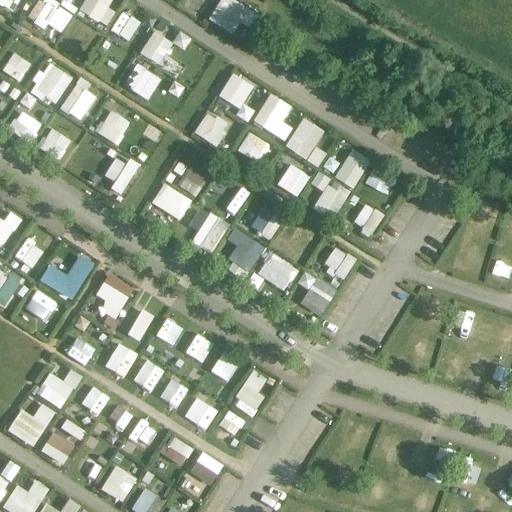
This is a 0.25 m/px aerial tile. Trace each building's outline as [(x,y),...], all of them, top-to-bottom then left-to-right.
[(43,31),(47,23),(61,31),(70,17),(41,0),(35,0),(24,19),(43,31)] [(106,7),(110,2),(107,0),(88,0),(82,10),(104,27),(114,13),(106,7)] [(232,35),(240,22),(250,29),(259,15),(235,0),(219,0),(207,19),(232,35)] [(119,14),(111,35),(130,41),(137,20),(119,14)] [(64,46),(85,59),(100,34),(80,21),(64,46)] [(156,65),(172,44),(154,31),(139,52),(156,65)] [(185,51),(175,75),(195,83),(205,60),(185,51)] [(2,72),(20,81),(30,62),(12,53),(2,72)] [(47,62),(29,91),(54,106),(72,77),(47,62)] [(137,62),(125,77),(143,92),(156,76),(137,62)] [(240,105),(253,87),(233,73),(216,97),(247,118),(251,113),(240,105)] [(291,128),(281,121),(290,107),(270,93),(252,121),(283,141),(291,128)] [(21,110),(7,127),(28,144),(42,126),(21,110)] [(114,144),(129,123),(111,110),(96,131),(114,144)] [(208,112),(193,132),(213,146),(227,127),(208,112)] [(307,159),(323,130),(301,118),(285,148),(307,159)] [(142,157),(158,135),(141,123),(125,144),(142,157)] [(58,161),(71,140),(50,128),(37,148),(58,161)] [(236,149),(254,164),(268,148),(250,132),(236,149)] [(314,147),(306,161),(318,166),(325,152),(314,147)] [(354,189),(369,158),(349,149),(335,180),(354,189)] [(94,183),(106,165),(85,152),(74,169),(94,183)] [(131,188),(143,172),(121,155),(98,187),(111,196),(122,182),(131,188)] [(182,177),(177,186),(196,197),(207,177),(178,161),(172,171),(182,177)] [(290,164),(276,184),(296,197),(309,177),(290,164)] [(314,208),(331,219),(349,192),(332,181),(314,208)] [(162,184),(144,216),(152,221),(159,209),(179,221),(191,200),(162,184)] [(364,203),(352,224),(371,235),(383,214),(364,203)] [(474,224),(493,231),(500,211),(481,204),(474,224)] [(261,207),(248,228),(268,240),(281,219),(261,207)] [(0,245),(20,221),(10,212),(2,221),(0,219),(0,245)] [(190,242),(210,255),(229,224),(209,212),(190,242)] [(283,251),(304,264),(320,239),(299,226),(283,251)] [(225,269),(244,280),(263,247),(233,229),(227,240),(239,246),(225,269)] [(13,256),(29,269),(43,252),(27,239),(13,256)] [(322,267),(344,279),(355,260),(333,248),(322,267)] [(256,276),(286,290),(297,268),(267,254),(256,276)] [(78,255),(67,274),(48,264),(39,282),(72,300),(92,263),(78,255)] [(0,270),(0,287),(12,296),(24,279),(4,265),(0,270)] [(304,272),(297,284),(310,292),(304,303),(322,313),(336,290),(304,272)] [(94,295),(105,301),(100,309),(116,318),(133,289),(107,273),(94,295)] [(36,290),(25,307),(44,320),(56,303),(36,290)] [(121,329),(141,339),(153,314),(134,304),(121,329)] [(189,365),(197,344),(188,340),(180,362),(189,365)] [(117,347),(104,365),(121,377),(133,359),(117,347)] [(210,372),(227,383),(238,366),(220,355),(210,372)] [(62,381),(48,372),(35,393),(60,409),(81,376),(69,369),(62,381)] [(251,417),(265,397),(257,392),(266,379),(253,370),(230,403),(251,417)] [(190,411),(207,423),(219,406),(203,394),(190,411)] [(6,430),(33,447),(55,413),(40,404),(32,417),(20,409),(6,430)] [(111,430),(118,435),(134,414),(126,409),(111,430)] [(66,420),(60,428),(78,440),(83,432),(66,420)] [(138,424),(127,438),(142,450),(153,435),(138,424)] [(62,466),(76,447),(53,432),(39,451),(62,466)] [(158,452),(179,467),(192,450),(171,435),(158,452)] [(202,452),(188,471),(208,486),(223,467),(202,452)] [(472,457),(467,473),(483,479),(488,463),(472,457)] [(0,472),(0,474),(11,481),(19,468),(8,461),(0,472)] [(114,466),(99,489),(121,503),(136,480),(114,466)] [(0,486),(6,490),(10,481),(0,475),(0,486)] [(33,480),(27,491),(16,485),(2,508),(7,511),(33,511),(48,488),(33,480)] [(134,511),(157,511),(164,503),(145,488),(129,508),(134,511)] [(40,511),(76,511),(81,507),(69,498),(58,511),(57,511),(46,504),(40,511)] [(452,499),(447,511),(463,511),(467,504),(452,499)]
